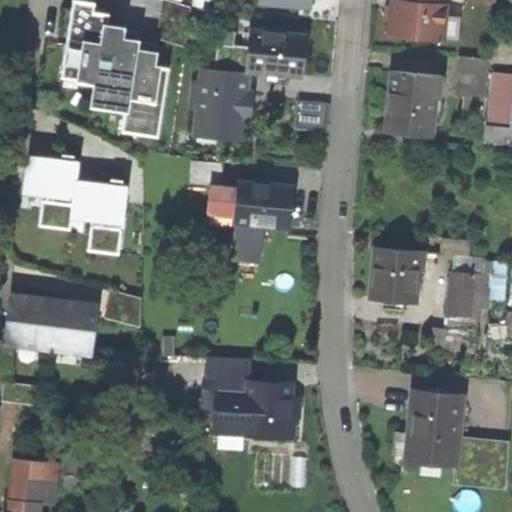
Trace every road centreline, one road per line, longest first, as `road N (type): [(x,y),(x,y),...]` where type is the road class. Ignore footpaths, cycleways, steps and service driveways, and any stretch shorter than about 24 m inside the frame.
road 1 (residential): [(359,0),(331,283),(335,377),(358,511)]
road 2 (residential): [(0,274),(16,147),(49,0)]
